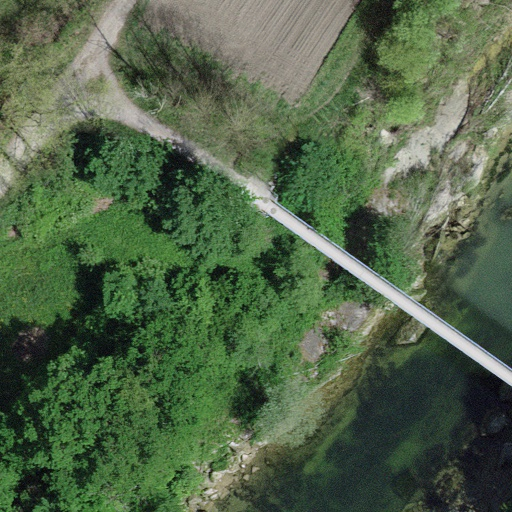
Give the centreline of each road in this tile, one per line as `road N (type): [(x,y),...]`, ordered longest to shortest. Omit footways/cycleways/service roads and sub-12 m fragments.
road 1 (track): [(79,78),(212,167)]
road 2 (track): [(0,172),(79,78)]
